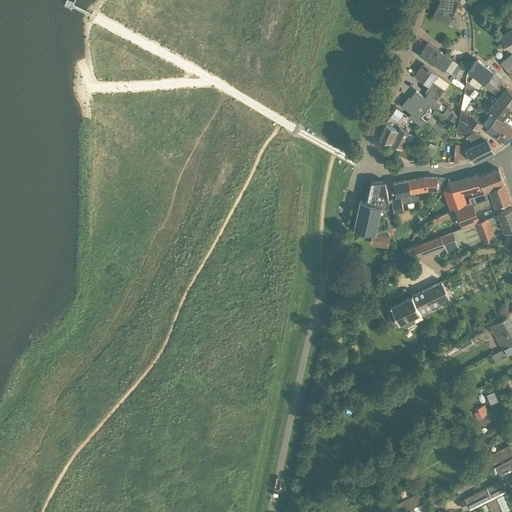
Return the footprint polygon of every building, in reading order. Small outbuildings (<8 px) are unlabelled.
[(440,0),(432,17),(448,24),(459,0),(440,0)] [(499,36),(511,49),(511,48),(511,14),(505,18),(511,28),(499,36)] [(444,71),(452,59),(428,42),(421,52),(427,57),(425,59),(431,63),(431,62),(444,71)] [(511,52),(501,62),(508,71),(508,72),(511,76),(511,52)] [(491,89),(495,85),(504,91),(507,87),(498,81),(501,78),(477,59),(468,71),(491,89)] [(436,100),(449,82),(424,64),(415,76),(428,86),(425,91),(428,93),(436,100)] [(478,89),(482,83),(467,72),(466,79),(478,89)] [(474,88),(465,82),(464,92),(469,96),(474,88)] [(511,91),(507,87),(504,91),(495,85),(491,89),(493,92),(500,96),(502,94),(506,97),(502,103),(509,109),(511,105),(511,91)] [(430,105),(436,110),(441,103),(436,100),(428,93),(425,97),(416,91),(408,100),(407,100),(402,106),(411,113),(408,117),(421,125),(427,121),(421,116),(430,105)] [(502,118),(509,109),(502,103),(506,97),(502,94),(500,96),(497,99),(495,98),(492,102),(494,104),(489,109),(502,118)] [(398,121),(404,113),(397,108),(391,116),(398,121)] [(445,116),(452,121),(456,115),(450,110),(445,116)] [(482,125),(472,116),(467,123),(477,131),(482,125)] [(511,128),(496,116),(487,128),(485,131),(492,136),(494,134),(506,143),(511,134),(511,128)] [(474,144),(466,149),(459,148),(460,143),(455,143),(454,154),(455,163),(469,156),(473,162),(494,151),(487,139),(480,132),(477,131),(467,123),(459,118),(457,128),(466,136),(474,144)] [(398,130),(385,124),(379,138),(391,144),(401,150),(403,146),(404,147),(406,142),(409,144),(414,136),(399,127),(398,130)] [(435,146),(429,144),(426,153),(432,155),(435,146)] [(399,155),(405,158),(409,149),(404,147),(403,146),(401,150),(399,155)] [(409,149),(405,158),(411,161),(415,151),(410,148),(409,149)] [(478,174),(450,181),(448,182),(444,189),(445,191),(451,208),(466,202),(463,194),(471,192),(472,194),(483,190),(483,191),(494,186),(494,185),(503,182),(498,168),(479,176),(478,174)] [(414,191),(422,190),(427,189),(437,189),(440,189),(443,186),(445,178),(425,177),(407,180),(410,192),(414,191)] [(415,196),(414,191),(410,192),(407,180),(393,183),(397,199),(393,199),(395,212),(404,210),(402,203),(419,199),(418,195),(415,196)] [(397,225),(395,212),(393,199),(389,200),(385,181),(371,181),(366,202),(360,200),(354,229),(376,234),(376,232),(380,215),(387,216),(389,228),(397,225)] [(490,190),(484,192),(486,199),(492,197),(492,198),(507,191),(504,182),(494,186),(495,187),(490,189),(490,190)] [(471,203),(456,209),(458,213),(463,226),(478,219),(475,211),(494,203),(496,206),(511,201),(507,191),(492,198),(492,197),(486,199),(476,203),(474,204),(474,205),(472,206),(471,203)] [(479,220),(453,231),(459,248),(461,251),(495,237),(490,225),(501,221),(505,232),(511,229),(511,207),(511,208),(479,220)] [(387,248),(389,235),(387,229),(376,232),(376,234),(372,233),(370,243),(387,248)] [(418,256),(445,246),(447,252),(459,248),(453,231),(448,233),(441,236),(414,246),(418,256)] [(432,311),(430,306),(449,297),(442,281),(390,306),(385,308),(393,326),(398,323),(420,313),(422,316),(432,311)] [(511,321),(509,315),(487,327),(490,333),(492,332),(502,350),(511,344),(511,321)] [(511,344),(502,350),(491,355),(493,359),(506,353),(507,355),(511,351),(511,344)] [(393,381),(394,371),(382,369),(381,379),(393,381)] [(461,396),(464,402),(470,399),(469,397),(475,394),(473,391),(461,396)] [(494,393),(486,396),(489,403),(497,399),(494,393)] [(359,407),(367,403),(364,397),(355,402),(358,408),(359,407)] [(485,404),(468,411),(472,420),(489,412),(485,404)] [(493,410),(489,412),(472,420),(475,428),(496,418),(493,410)] [(488,455),(494,466),(511,456),(511,445),(511,446),(510,444),(488,455)] [(402,456),(376,468),(380,476),(406,465),(402,456)] [(511,485),(511,456),(494,466),(493,466),(440,494),(443,500),(492,474),(492,475),(497,473),(500,480),(464,497),(465,498),(458,501),(463,510),(505,489),(511,485)] [(419,492),(396,504),(400,511),(402,511),(424,501),(419,492)]
